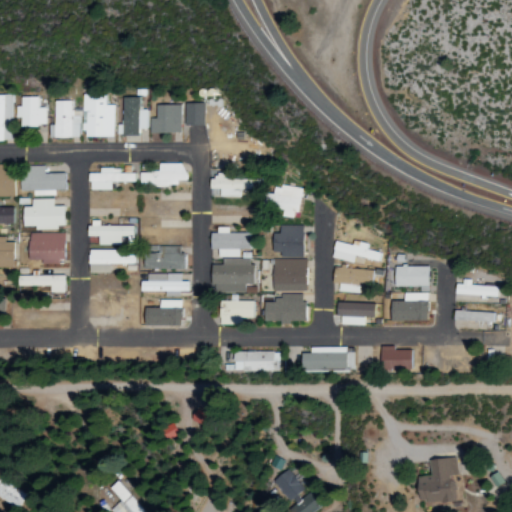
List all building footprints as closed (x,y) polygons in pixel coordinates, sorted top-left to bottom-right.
[(0,95),(0,140),(11,141),(10,95),(0,95)] [(82,95),(82,138),(114,138),(113,105),(106,105),(106,95),(82,95)] [(19,127),(45,127),(45,108),(38,108),(37,97),(19,98),(19,107),(14,107),(14,118),(19,118),(19,127)] [(138,136),(138,129),(147,129),(147,111),(137,111),(137,98),(121,98),(121,125),(116,125),(116,136),(138,136)] [(53,102),(53,125),(48,126),(48,139),(80,138),(79,111),(71,111),(71,101),(53,102)] [(202,104),(183,105),(184,127),(203,126),(202,104)] [(179,133),(179,106),(154,106),(155,119),(148,119),(149,134),(179,133)] [(184,164),(157,164),(157,172),(138,172),(138,186),(176,187),(176,181),(184,181),(184,164)] [(0,197),(13,197),(12,176),(3,176),(3,165),(0,165),(0,197)] [(19,192),(32,192),(32,197),(55,196),(55,191),(65,191),(65,174),(43,174),(43,167),(18,168),(19,192)] [(135,174),(120,174),(120,169),(98,169),(98,174),(88,173),(88,191),(110,191),(111,183),(135,183),(135,174)] [(208,189),(219,190),(218,198),(240,198),(241,189),(254,190),(254,178),(209,177),(208,189)] [(300,190),(273,185),(271,195),(265,194),(263,207),(282,210),(281,217),(295,219),(300,190)] [(21,228),(33,227),(33,230),(64,229),(64,207),(53,207),(52,200),(30,200),(30,207),(21,207),(21,228)] [(11,208),(0,208),(0,224),(11,225),(11,208)] [(97,246),(120,246),(120,238),(127,238),(127,245),(134,245),(134,226),(99,227),(98,221),(87,221),(87,237),(97,237),(97,246)] [(302,226),(279,226),(279,234),(271,234),(271,253),(279,253),(279,258),(301,258),(302,226)] [(239,259),(239,250),(250,250),(251,234),(228,233),(228,230),(209,230),(209,252),(216,252),(216,258),(239,259)] [(64,234),(28,234),(27,263),(63,263),(64,234)] [(4,244),(3,238),(0,237),(0,268),(13,268),(13,243),(4,244)] [(368,245),(351,241),(350,246),(334,242),(330,258),(361,266),(363,259),(378,263),(380,254),(367,250),(368,245)] [(144,270),(184,271),(184,256),(178,256),(178,247),(144,247),(144,270)] [(87,274),(109,274),(109,265),(136,265),(135,251),(87,251),(87,274)] [(210,266),(211,294),(243,293),(243,286),(251,285),(251,259),(221,260),(221,265),(210,266)] [(304,260),(271,260),(272,292),(305,292),(304,260)] [(428,267),(393,267),(393,287),(419,288),(419,292),(428,292),(428,267)] [(331,284),(337,284),(337,292),(355,294),(357,284),(370,286),(372,272),(333,268),(331,284)] [(180,275),(139,274),(138,292),(188,293),(188,282),(180,282),(180,275)] [(64,276),(17,277),(18,287),(49,287),(49,294),(64,293),(64,276)] [(470,286),(470,282),(455,282),(454,296),(497,298),(497,288),(470,286)] [(304,322),(303,295),(279,295),(279,302),(262,302),(263,323),(304,322)] [(251,302),(218,303),(219,319),(252,319),(251,302)] [(340,326),(364,326),(364,318),(373,318),(373,304),(335,303),(335,317),(340,317),(340,326)] [(494,313),(453,312),(452,325),(494,326),(494,313)] [(309,348),(309,354),(300,354),(300,371),(353,370),(353,353),(346,353),(345,348),(309,348)] [(410,350),(380,349),(379,369),(410,369),(410,350)] [(225,373),(278,372),(278,352),(232,353),(232,366),(224,366),(225,373)] [(159,428),(163,440),(176,436),(172,424),(159,428)] [(427,461),(429,476),(415,478),(418,505),(454,501),(451,476),(455,476),(453,458),(427,461)] [(287,511),(313,511),(320,506),(286,469),(272,483),(293,506),(287,511)] [(503,484),(496,473),(488,478),(495,488),(503,484)] [(26,493),(0,479),(0,498),(18,508),(26,493)] [(109,511),(143,511),(144,511),(115,481),(107,489),(118,501),(108,511),(109,511)]
